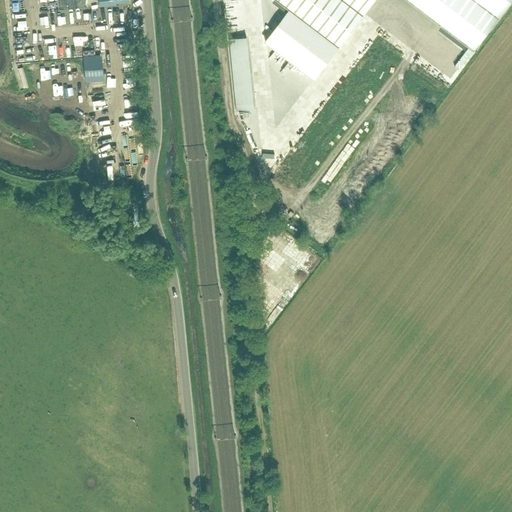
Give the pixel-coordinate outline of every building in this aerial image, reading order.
[(58,0),(60,9),(86,6),(84,0),(58,0)] [(313,78),(338,45),(372,0),(277,0),(289,8),(264,41),(313,78)] [(407,0),(472,49),(509,0),(407,0)] [(65,11),(56,11),(57,24),(66,24),(65,11)] [(82,11),(72,11),(72,22),(82,22),(82,11)] [(55,24),(54,12),(33,13),(33,25),(55,24)] [(228,38),(232,110),(249,109),(245,37),(228,38)] [(95,56),(94,66),(105,68),(107,57),(95,56)]
